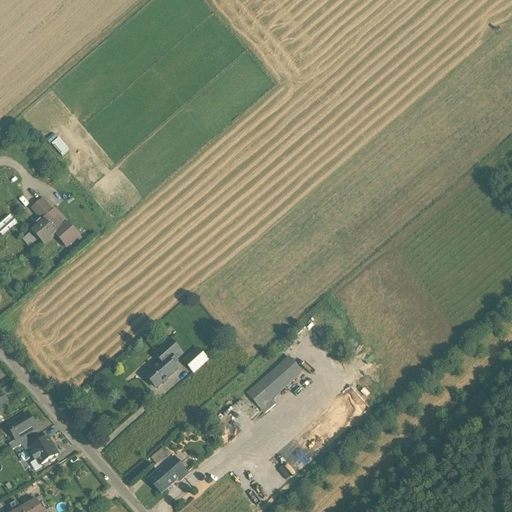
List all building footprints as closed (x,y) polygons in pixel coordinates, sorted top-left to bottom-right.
[(62,138),(54,144),(65,157),(72,151),(62,138)] [(32,211),(42,222),(45,219),(53,212),(43,201),(32,211)] [(53,212),(45,219),(59,234),(56,237),(66,248),(77,238),(53,212)] [(0,231),(3,236),(19,222),(14,217),(0,229),(0,231)] [(42,222),(31,231),(33,233),(31,234),(36,240),(38,238),(45,246),(56,237),(59,234),(45,219),(42,222)] [(7,297),(15,304),(20,299),(12,292),(7,297)] [(0,302),(0,317),(8,310),(1,302),(0,302)] [(322,340),(315,346),(325,357),(332,351),(322,340)] [(171,343),(158,355),(164,361),(167,359),(178,350),(171,343)] [(207,361),(197,351),(184,363),(193,373),(207,361)] [(297,352),(259,385),(272,400),(310,367),(297,352)] [(164,361),(146,377),(156,388),(177,371),(167,359),(164,361)] [(13,385),(3,389),(5,396),(16,393),(13,385)] [(259,385),(250,393),(267,413),(277,405),(272,400),(259,385)] [(5,398),(0,401),(0,413),(10,407),(5,398)] [(35,430),(27,415),(8,426),(16,440),(35,430)] [(58,456),(48,440),(30,451),(40,467),(58,456)] [(18,449),(14,444),(10,447),(13,452),(18,449)] [(170,455),(155,467),(160,473),(167,467),(175,461),(170,455)] [(160,473),(150,482),(161,495),(178,480),(167,467),(160,473)] [(251,486),(255,498),(281,490),(277,478),(251,486)] [(40,511),(34,501),(16,511),(40,511)]
